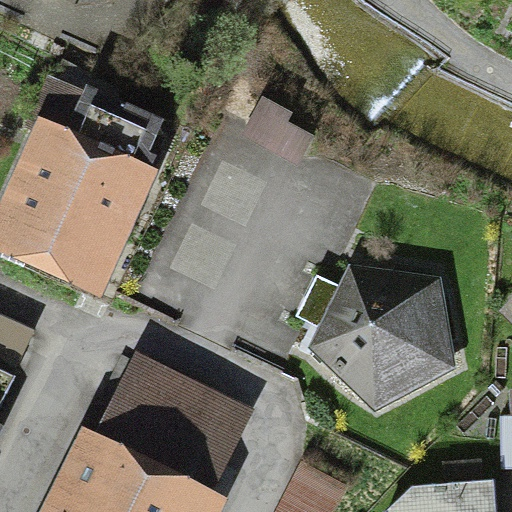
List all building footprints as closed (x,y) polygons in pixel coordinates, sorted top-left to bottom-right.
[(60,134),(138,169),(157,127),(54,81),(33,128),(57,139),(60,134)] [(304,157),(314,139),(287,125),(292,116),(265,101),(251,128),(304,157)] [(10,244),(89,279),(138,169),(60,134),(57,139),(10,244)] [(377,408),(452,367),(438,283),(353,271),(315,348),(377,408)] [(190,511),(240,412),(136,363),(121,393),(134,400),(78,511),(190,511)] [(0,407),(14,380),(0,372),(0,407)] [(511,469),(511,417),(503,418),(503,470),(511,469)] [(496,511),(495,484),(484,485),(482,464),(447,466),(449,487),(415,490),(391,511),(496,511)]
